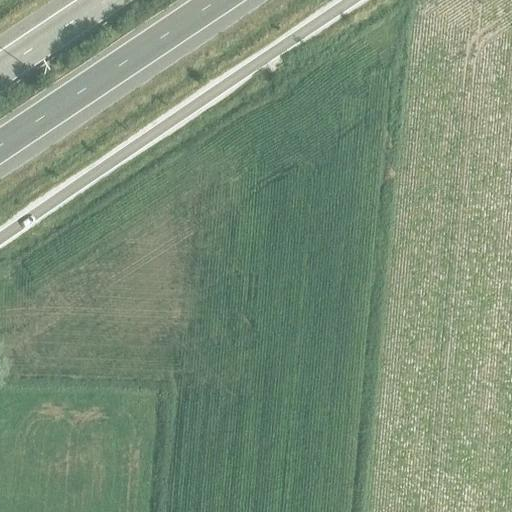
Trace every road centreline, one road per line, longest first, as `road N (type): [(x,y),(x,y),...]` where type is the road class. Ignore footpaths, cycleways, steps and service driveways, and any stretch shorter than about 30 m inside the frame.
road 1 (unclassified): [(357,0),(0,239)]
road 2 (motorway): [(0,146),(219,0)]
road 3 (motorway): [(105,0),(0,70)]
